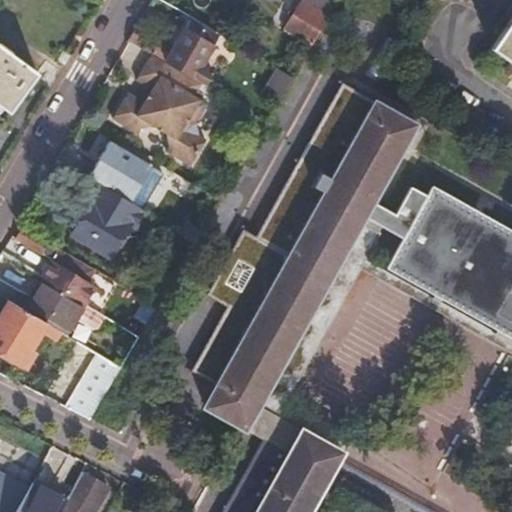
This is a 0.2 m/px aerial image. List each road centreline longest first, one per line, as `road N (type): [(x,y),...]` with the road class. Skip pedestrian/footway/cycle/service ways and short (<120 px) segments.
road 1 (residential): [(0,210),(127,0)]
road 2 (residential): [(0,397),(121,458),(174,455)]
